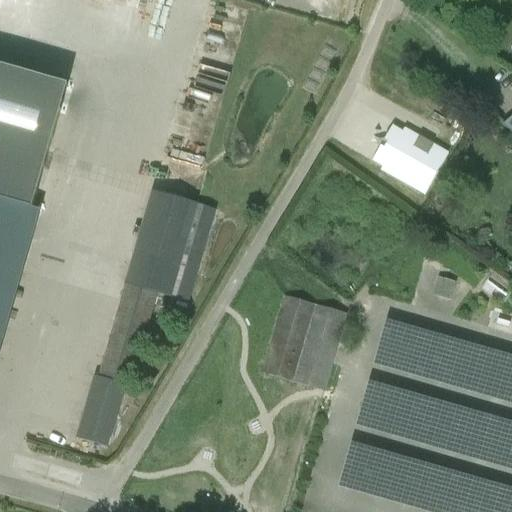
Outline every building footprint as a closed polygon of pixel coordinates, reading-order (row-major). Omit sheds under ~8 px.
[(0,371),(69,126),(61,123),(73,82),(0,60),(0,371)] [(511,118),(502,127),(511,134),(511,118)] [(183,135),(210,144),(215,130),(188,121),(183,135)] [(448,155),(404,130),(402,133),(392,127),(384,142),(387,144),(384,150),(381,148),(372,163),(382,168),(380,172),(424,197),(448,155)] [(193,300),(215,207),(146,191),(86,442),(115,449),(153,291),(193,300)] [(451,300),(456,282),(436,277),(431,295),(451,300)] [(324,394),(347,316),(285,297),(261,376),(324,394)] [(265,483),(273,438),(251,434),(250,444),(234,442),(228,477),(265,483)]
